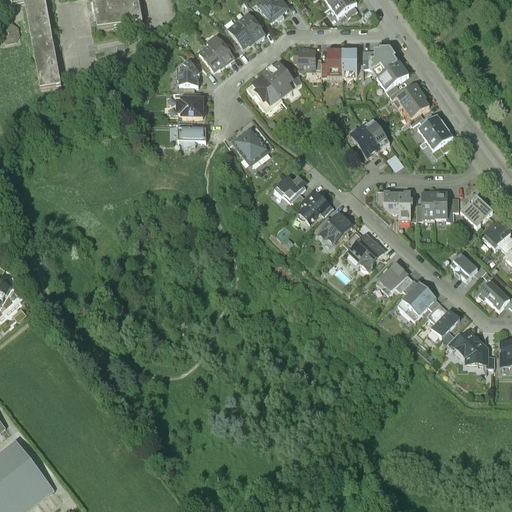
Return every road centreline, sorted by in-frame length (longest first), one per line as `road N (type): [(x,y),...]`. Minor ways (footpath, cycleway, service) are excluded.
road 1 (residential): [(511,329),(490,329),(355,207)]
road 2 (residential): [(406,40),(288,41),(229,86)]
road 3 (residential): [(495,160),(451,184),(380,182),(366,187),(355,207)]
road 4 (residential): [(495,160),(406,40)]
